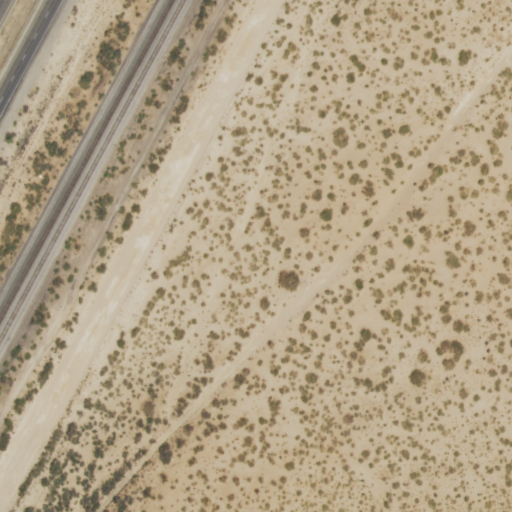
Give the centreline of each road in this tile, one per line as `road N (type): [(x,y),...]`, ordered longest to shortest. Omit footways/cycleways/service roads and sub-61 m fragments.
road 1 (track): [(89,511),(165,375),(245,269),(250,209),(362,0)]
road 2 (track): [(511,38),(476,83),(320,229),(245,269)]
